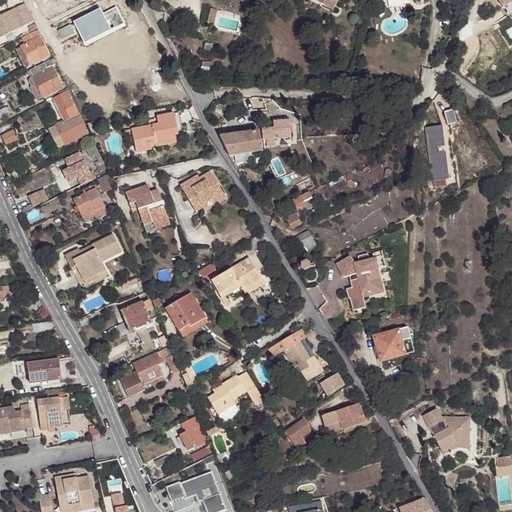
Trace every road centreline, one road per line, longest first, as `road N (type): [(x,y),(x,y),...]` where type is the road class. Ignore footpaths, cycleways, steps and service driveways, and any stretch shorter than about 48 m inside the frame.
road 1 (residential): [(436,511),(140,0)]
road 2 (residential): [(151,511),(0,190)]
